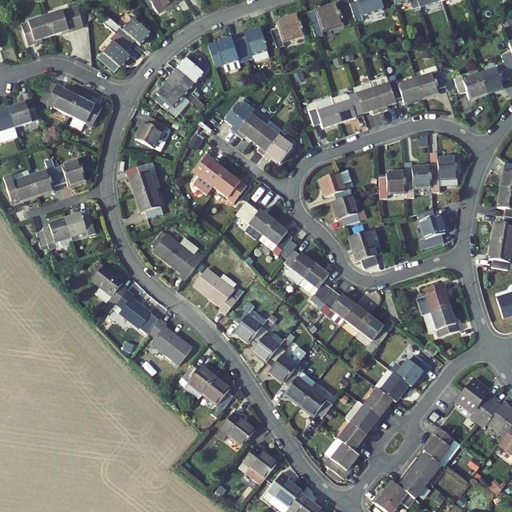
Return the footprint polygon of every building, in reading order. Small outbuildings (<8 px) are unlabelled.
[(149,0),(158,13),(177,1),(176,0),(149,0)] [(355,0),(357,2),(349,5),(355,24),(363,21),(361,17),(383,10),(379,0),(355,0)] [(393,0),(396,7),(410,2),(412,10),(420,7),(418,1),(417,0),(393,0)] [(337,5),(308,14),(316,39),(323,37),(322,33),(343,26),(337,5)] [(77,7),(45,18),(51,36),(65,32),(65,34),(84,27),(77,7)] [(276,21),(278,28),(270,30),(277,49),(284,47),(283,43),(305,36),(298,14),(276,21)] [(28,47),(38,43),(38,41),(51,36),(45,18),(21,26),(28,47)] [(130,47),(135,40),(140,45),(150,34),(133,19),(123,30),(109,18),(103,24),(115,34),(130,47)] [(260,29),(245,34),(246,37),(239,39),(246,61),(253,59),(252,55),(267,50),(260,29)] [(120,69),(129,57),(125,53),(130,47),(115,34),(110,40),(113,43),(103,54),(102,53),(96,59),(114,74),(119,68),(120,69)] [(215,67),(238,60),(239,64),(246,61),(239,39),(232,42),(231,39),(208,46),(215,67)] [(503,88),(502,83),(511,79),(511,55),(511,53),(501,56),(504,63),(496,65),(497,69),(480,74),(486,93),(503,88)] [(191,54),(171,77),(176,81),(194,97),(196,99),(199,96),(194,91),(196,88),(193,86),(208,69),(191,54)] [(446,88),(441,72),(415,80),(422,100),(439,94),(438,90),(446,88)] [(469,99),(486,93),(480,74),(463,80),(462,77),(454,79),(459,95),(467,92),(469,99)] [(194,97),(176,81),(171,77),(166,82),(156,94),(159,97),(155,101),(169,113),(172,108),(173,109),(183,97),(190,103),(194,97)] [(387,107),(396,104),(395,101),(389,85),(387,78),(371,84),(373,90),(380,113),(388,111),(387,107)] [(404,106),(422,100),(415,80),(398,86),(397,83),(389,85),(395,101),(402,98),(404,106)] [(373,116),(380,113),(373,90),(371,84),(371,83),(354,89),(356,96),(361,112),(362,115),(372,112),(373,116)] [(47,105),(70,116),(78,100),(65,93),(66,91),(56,86),(47,105)] [(349,98),(350,101),(333,107),(338,124),(356,119),(354,114),(361,112),(356,96),(349,98)] [(22,105),(8,110),(14,128),(39,120),(32,99),(21,103),(22,105)] [(78,100),(70,116),(92,127),(102,108),(92,103),(90,106),(78,100)] [(230,130),(236,134),(250,116),(255,111),(255,110),(243,100),(239,106),(238,105),(225,122),(232,127),(230,130)] [(322,130),(338,124),(333,107),(317,112),(316,109),(308,111),(314,127),(321,125),(322,130)] [(0,112),(0,140),(0,141),(1,143),(17,137),(14,128),(8,110),(0,112)] [(255,111),(250,116),(264,127),(268,121),(255,111)] [(250,116),(236,134),(242,139),(245,136),(252,142),(264,127),(250,116)] [(134,140),(153,149),(165,126),(150,118),(147,125),(143,123),(134,140)] [(264,127),(252,142),(260,148),(258,151),(264,156),(278,137),(282,132),(268,121),(264,127)] [(278,137),(264,156),(270,160),(272,157),(280,163),(292,148),(278,137)] [(438,154),(430,155),(430,168),(438,167),(438,160),(438,154)] [(213,188),(226,172),(214,164),(216,162),(207,155),(194,173),(213,188)] [(438,160),(438,167),(430,168),(431,188),(432,193),(440,193),(439,188),(458,187),(456,159),(438,160)] [(79,161),(55,169),(60,185),(67,182),(68,186),(85,180),(79,161)] [(135,196),(155,190),(149,172),(154,170),(152,163),(131,170),(133,178),(129,179),(135,196)] [(511,164),(506,164),(502,190),(511,191),(511,164)] [(413,189),(431,188),(430,168),(412,169),(412,176),(405,176),(406,193),(413,193),(413,189)] [(30,177),(36,196),(54,190),(53,187),(60,185),(55,169),(30,177)] [(325,198),(333,195),(336,202),(352,197),(349,190),(345,191),(343,186),(352,183),(349,174),(350,174),(349,171),(347,170),(344,171),(345,172),(319,181),(325,198)] [(19,202),(36,196),(30,177),(29,172),(4,180),(11,201),(18,198),(19,202)] [(236,181),(226,172),(213,188),(234,203),(247,185),(238,178),(236,181)] [(388,199),(387,194),(406,193),(405,176),(405,173),(386,174),(387,178),(379,179),(380,200),(388,199)] [(155,190),(135,196),(141,214),(145,212),(148,219),(163,214),(155,190)] [(511,191),(502,190),(499,208),(506,209),(504,217),(511,218),(511,191)] [(337,220),(341,219),(344,227),(359,221),(352,197),(336,202),(332,204),(337,220)] [(259,213),(246,203),(236,215),(250,226),(245,231),(258,241),(273,222),(260,212),(259,213)] [(443,243),(441,236),(444,235),(438,216),(435,217),(433,211),(416,216),(424,240),(419,242),(422,250),(443,243)] [(81,214),(65,219),(71,238),(87,232),(89,237),(96,235),(89,214),(82,216),(81,214)] [(493,241),(511,244),(511,218),(504,217),(503,225),(496,223),(493,241)] [(71,238),(65,219),(49,225),(50,227),(42,229),(43,232),(36,235),(40,248),(47,246),(49,250),(56,248),(55,243),(71,238)] [(287,232),(273,222),(258,241),(278,256),(292,238),(286,233),(287,232)] [(379,248),(373,230),(348,238),(354,256),(359,255),(361,261),(382,254),(380,247),(379,248)] [(73,242),(89,237),(87,232),(71,238),(73,242)] [(180,245),(166,235),(165,235),(161,233),(152,244),(156,247),(153,252),(167,263),(169,261),(182,271),(178,276),(185,281),(203,258),(196,252),(198,250),(184,239),(180,245)] [(56,248),(73,242),(71,238),(55,243),(56,248)] [(493,268),(508,271),(511,250),(511,244),(493,241),(490,260),(494,261),(493,268)] [(294,251),(284,264),(290,269),(286,274),(299,285),(304,279),(314,266),(300,255),(300,256),(294,251)] [(91,282),(103,266),(100,264),(87,279),(91,282)] [(107,304),(110,301),(116,305),(127,291),(121,286),(123,284),(112,276),(114,274),(103,266),(91,282),(99,288),(94,295),(107,304)] [(328,276),(314,266),(304,279),(299,285),(299,286),(313,296),(310,301),(321,310),(325,305),(319,300),(329,288),(323,283),(328,276)] [(237,301),(234,298),(231,296),(234,291),(232,290),(236,284),(224,275),(220,279),(206,269),(193,287),(207,298),(209,296),(222,306),(218,311),(225,316),(237,301)] [(447,294),(444,283),(423,290),(431,314),(450,308),(445,294),(447,294)] [(511,285),(511,286),(511,288),(511,292),(497,298),(504,318),(511,315),(511,285)] [(325,305),(334,292),(329,288),(319,300),(325,305)] [(234,298),(237,301),(244,292),(241,289),(234,298)] [(133,296),(127,291),(116,305),(113,309),(139,330),(151,315),(141,307),(139,309),(129,301),(133,296)] [(334,292),(325,305),(321,310),(320,311),(339,326),(344,320),(355,306),(341,296),(340,297),(334,292)] [(113,309),(116,305),(110,301),(107,304),(110,306),(106,312),(109,314),(113,309)] [(267,321),(253,310),(254,308),(248,303),(234,322),(240,327),(235,333),(249,344),(251,341),(267,321)] [(234,314),(239,308),(235,305),(231,311),(234,314)] [(344,320),(358,331),(369,317),(355,306),(344,320)] [(450,308),(431,314),(424,317),(429,333),(436,331),(438,338),(459,331),(456,320),(454,321),(450,308)] [(358,331),(378,346),(388,333),(383,329),(383,328),(369,317),(358,331)] [(156,339),(152,344),(179,365),(192,349),(174,335),(173,337),(163,330),(167,324),(160,319),(149,333),(156,339)] [(267,321),(251,341),(257,345),(255,348),(252,352),(266,364),(269,360),(279,347),(264,336),(273,325),(267,321)] [(289,362),(281,356),(291,344),(285,339),(279,347),(269,360),(275,365),(272,368),(269,372),(284,383),(300,363),(306,355),(298,349),(289,362)] [(433,357),(438,350),(430,343),(425,350),(433,357)] [(179,365),(152,344),(148,349),(176,370),(179,365)] [(411,387),(422,372),(425,374),(430,367),(414,355),(409,362),(407,360),(396,376),(411,387)] [(269,360),(266,364),(272,368),(275,365),(269,360)] [(306,367),(300,363),(284,383),(290,388),(285,395),(299,406),(312,389),(317,383),(302,372),(306,367)] [(202,394),(215,378),(200,367),(198,370),(191,365),(181,379),(189,384),(202,394)] [(396,376),(393,374),(380,391),(392,401),(395,403),(402,394),(404,396),(411,387),(396,376)] [(202,394),(217,405),(212,412),(218,417),(234,397),(227,392),(229,389),(215,378),(202,394)] [(473,379),(464,391),(457,401),(473,414),(470,417),(478,423),(494,403),(484,396),(481,393),(485,388),(473,379)] [(202,394),(189,384),(185,391),(198,400),(202,394)] [(316,414),(322,418),(330,408),(332,405),(312,389),(299,406),(313,417),(316,414)] [(386,409),(392,401),(380,391),(378,389),(377,389),(364,406),(381,420),(388,411),(386,409)] [(503,410),(494,403),(478,423),(485,428),(488,425),(505,438),(511,428),(511,409),(510,407),(506,412),(503,410)] [(345,419),(351,424),(366,435),(373,427),(375,428),(381,420),(364,406),(358,415),(352,410),(345,419)] [(243,446),(254,431),(240,420),(242,417),(235,411),(217,435),(224,441),(228,435),(243,446)] [(366,435),(351,424),(338,441),(343,445),(353,452),(359,444),(361,445),(368,437),(366,435)] [(444,468),(461,446),(438,428),(433,435),(436,437),(424,452),(426,454),(441,466),(444,468)] [(511,428),(505,438),(499,445),(511,455),(511,428)] [(353,452),(343,445),(338,441),(326,456),(334,462),(329,469),(330,470),(328,473),(338,481),(340,478),(343,480),(349,473),(347,472),(359,456),(353,452)] [(257,444),(243,462),(250,468),(245,474),(260,486),(277,463),(262,452),(264,449),(257,444)] [(428,483),(441,466),(426,454),(419,462),(417,461),(411,470),(428,483)] [(238,469),(245,474),(250,468),(243,462),(238,469)] [(428,483),(411,470),(404,478),(406,480),(400,488),(415,500),(428,483)] [(268,491),(290,508),(300,495),(302,493),(287,481),(289,479),(282,473),(268,491)] [(400,488),(393,482),(381,498),(378,496),(373,503),(385,511),(394,511),(403,501),(410,506),(415,500),(400,488)] [(291,511),(320,511),(322,511),(300,495),(290,508),(289,510),(291,511)]
